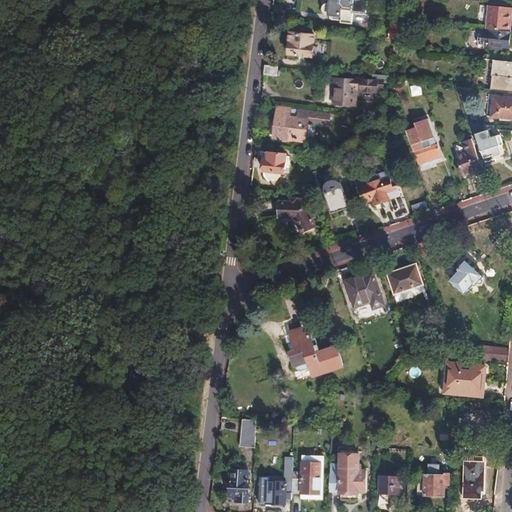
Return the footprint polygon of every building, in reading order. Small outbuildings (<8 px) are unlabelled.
[(350,9),(351,2),(331,0),(329,0),(329,6),(325,6),(323,8),(322,11),(322,12),(323,15),(324,16),(327,17),(331,18),(340,19),(340,15),(345,15),(346,14),(348,10),(350,9)] [(365,3),(351,1),(351,2),(350,9),(348,10),(346,14),(345,15),(340,15),(340,19),(331,18),(331,21),(340,22),(340,25),(351,26),(352,15),(353,13),(364,14),(365,3)] [(486,30),(509,33),(511,17),(508,17),(509,9),(488,7),(486,30)] [(486,30),(478,29),(477,46),(489,47),(489,49),(501,50),(501,47),(507,48),(509,33),(486,30)] [(396,32),(394,42),(404,43),(405,33),(396,32)] [(311,60),(314,37),(290,34),(288,45),(285,46),(285,53),(286,54),(286,57),(311,60)] [(404,43),(394,42),(393,53),(402,54),(404,43)] [(492,73),(491,92),(511,94),(511,63),(483,61),(482,73),(492,73)] [(280,69),(265,67),(264,76),(279,78),(280,69)] [(386,78),(370,76),(370,84),(385,86),(386,78)] [(350,108),(354,84),(332,82),(329,105),(350,108)] [(423,98),(420,88),(412,91),(415,101),(423,98)] [(511,119),(511,99),(494,98),(492,117),(511,119)] [(318,125),(319,115),(279,111),(275,138),(293,140),(296,122),(318,125)] [(415,129),(405,132),(413,154),(414,154),(417,161),(439,153),(437,146),(436,146),(427,120),(414,125),(415,129)] [(472,125),(467,125),(472,141),(473,146),(478,144),(485,165),(492,161),(491,158),(499,154),(497,148),(502,146),(498,137),(489,139),(487,132),(475,136),(472,125)] [(477,161),(479,161),(473,146),(472,141),(462,144),(465,155),(456,158),(459,169),(455,172),(456,175),(458,176),(461,176),(462,178),(465,177),(468,186),(483,181),(477,161)] [(284,175),(286,157),(265,154),(262,176),(264,180),(267,183),(269,180),(273,181),(277,181),(278,179),(280,175),(284,175)] [(343,166),(340,156),(327,154),(333,169),(343,166)] [(386,173),(380,175),(381,181),(388,202),(399,198),(395,189),(392,190),(386,173)] [(381,181),(380,175),(368,178),(371,185),(381,181)] [(381,181),(371,185),(358,189),(364,205),(371,203),(373,207),(388,202),(381,181)] [(341,188),(337,184),(330,184),(327,185),(324,189),(324,192),(330,215),(349,210),(341,188)] [(302,202),(302,197),(295,197),(295,201),(277,201),(276,217),(293,218),(301,236),(315,229),(303,202),(302,202)] [(434,255),(430,241),(418,246),(422,259),(434,255)] [(483,278),(465,262),(457,272),(458,273),(450,282),(464,295),(472,286),(474,287),(475,286),(477,288),(482,287),(484,284),(484,280),(482,279),(483,278)] [(423,286),(417,267),(398,273),(400,279),(392,282),(397,295),(423,286)] [(384,307),(373,274),(346,283),(355,309),(371,304),(373,311),(384,307)] [(196,314),(209,316),(211,296),(198,294),(196,314)] [(319,353),(308,321),(301,324),(303,330),(293,334),(292,331),(288,333),(286,336),(292,356),(297,370),(300,372),(303,380),(326,372),(321,357),(316,359),(315,355),(319,353)] [(321,357),(326,372),(343,367),(336,348),(319,353),(321,357)] [(507,364),(509,349),(488,348),(486,362),(507,364)] [(481,398),(484,369),(447,366),(444,394),(481,398)] [(256,422),(240,421),(239,449),(255,449),(256,422)] [(454,470),(454,450),(445,450),(444,470),(454,470)] [(340,465),(329,466),(328,494),(366,495),(366,473),(359,473),(359,456),(354,456),(354,453),(341,452),(340,465)] [(486,496),(488,458),(466,457),(466,466),(460,466),(460,474),(465,474),(464,494),(486,496)] [(320,496),(300,496),(300,501),(322,502),(323,459),(301,458),(301,466),(320,467),(320,496)] [(260,486),(259,506),(284,506),(285,494),(291,494),(291,480),(292,460),(284,460),(283,473),(281,473),(281,484),(267,483),(267,480),(260,480),(260,486)] [(291,494),(291,496),(300,496),(320,496),(320,467),(301,466),(300,481),(291,480),(291,494)] [(248,482),(248,472),(230,471),(229,497),(235,497),(235,503),(248,503),(249,482),(248,482)] [(416,483),(416,497),(444,497),(445,486),(449,485),(449,476),(445,476),(444,477),(424,477),(424,483),(416,483)] [(401,479),(387,479),(380,479),(379,499),(388,499),(388,496),(400,496),(401,479)]
